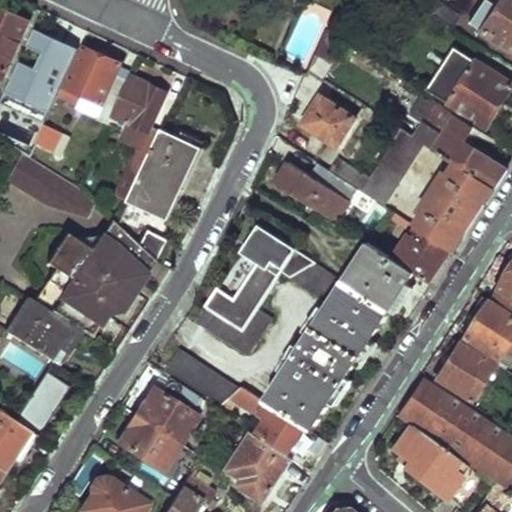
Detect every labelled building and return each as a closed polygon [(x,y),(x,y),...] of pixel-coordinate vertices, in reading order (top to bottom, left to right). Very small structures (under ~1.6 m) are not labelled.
[(440,0),(438,0),(430,15),(451,29),(461,13),(440,0)] [(495,0),(481,0),(468,23),(480,30),(498,2),(495,0)] [(511,0),(499,0),(498,2),(480,30),(479,32),(511,53),(511,0)] [(0,6),(0,75),(4,77),(30,20),(0,6)] [(79,50),(34,30),(27,46),(46,54),(38,70),(20,61),(6,90),(51,111),(79,50)] [(122,63),(85,46),(64,95),(76,101),(76,100),(80,91),(106,102),(118,72),(122,63)] [(456,107),(453,113),(474,127),(478,121),(488,127),(511,89),(511,83),(456,48),(429,89),(456,107)] [(118,72),(106,102),(118,108),(131,78),(118,72)] [(118,108),(115,113),(136,122),(129,137),(147,146),(133,176),(143,180),(165,131),(158,127),(173,93),(132,75),(131,78),(118,108)] [(106,102),(80,91),(76,100),(80,102),(78,106),(99,116),(106,102)] [(322,96),(305,125),(338,146),(356,118),(322,96)] [(449,130),(436,150),(457,163),(495,187),(507,169),(465,141),(474,127),(453,113),(439,104),(431,118),(449,130)] [(143,180),(135,198),(167,212),(202,136),(170,121),(165,131),(143,180)] [(47,123),(38,143),(57,152),(65,131),(47,123)] [(369,178),(362,190),(385,206),(425,143),(401,128),(369,178)] [(32,157),(27,154),(13,179),(17,181),(28,185),(27,188),(39,192),(38,195),(51,199),(50,203),(89,215),(96,202),(82,188),(65,178),(32,157)] [(341,159),(332,171),(358,188),(362,190),(369,178),(341,159)] [(289,161),(275,183),(320,211),(335,221),(358,188),(332,171),(324,185),(289,161)] [(425,214),(417,227),(454,251),(495,187),(457,163),(450,174),(446,172),(422,212),(425,214)] [(140,245),(114,219),(105,234),(77,240),(58,269),(38,301),(83,331),(93,338),(108,314),(123,311),(119,297),(132,276),(147,274),(156,260),(155,259),(140,245)] [(221,290),(210,308),(247,331),(260,310),(283,273),(298,249),(261,225),(248,245),(264,255),(237,300),(221,290)] [(417,227),(396,260),(416,273),(433,283),(454,251),(417,227)] [(148,231),(140,245),(155,259),(165,241),(148,231)] [(77,240),(69,233),(49,263),(58,269),(77,240)] [(370,243),(346,280),(392,311),(416,273),(396,260),(370,243)] [(332,304),(270,404),(306,428),(314,433),(392,311),(346,280),(298,249),(283,273),(332,304)] [(511,260),(494,290),(494,291),(489,299),(511,314),(511,260)] [(147,274),(132,276),(119,297),(123,311),(147,274)] [(32,297),(9,332),(61,365),(83,331),(38,301),(32,297)] [(468,320),(460,333),(464,335),(462,338),(496,360),(498,357),(509,364),(511,359),(511,319),(486,303),(473,323),(468,320)] [(210,308),(201,321),(251,353),(273,319),(260,310),(247,331),(210,308)] [(0,326),(0,340),(2,342),(9,332),(0,326)] [(458,344),(436,379),(469,400),(492,365),(458,344)] [(182,350),(166,374),(173,378),(209,402),(219,409),(232,398),(241,390),(182,350)] [(156,388),(138,416),(181,444),(209,402),(173,378),(164,393),(156,388)] [(511,441),(422,381),(398,418),(407,424),(495,482),(503,487),(511,473),(511,441)] [(241,390),(232,398),(266,421),(257,434),(288,454),(306,428),(270,404),(244,387),(241,390)] [(48,422),(23,405),(13,420),(38,436),(48,422)] [(13,420),(0,411),(0,468),(6,472),(20,452),(26,456),(38,436),(13,420)] [(138,416),(120,443),(164,470),(181,444),(138,416)] [(407,424),(391,449),(408,461),(404,467),(447,496),(451,490),(477,509),(491,487),(495,482),(407,424)] [(254,432),(230,470),(244,479),(240,485),(265,501),(294,458),(288,454),(257,434),(254,432)] [(97,484),(79,511),(142,511),(149,503),(105,474),(98,474),(97,484)] [(189,476),(164,511),(195,511),(202,502),(209,506),(217,494),(189,476)]
